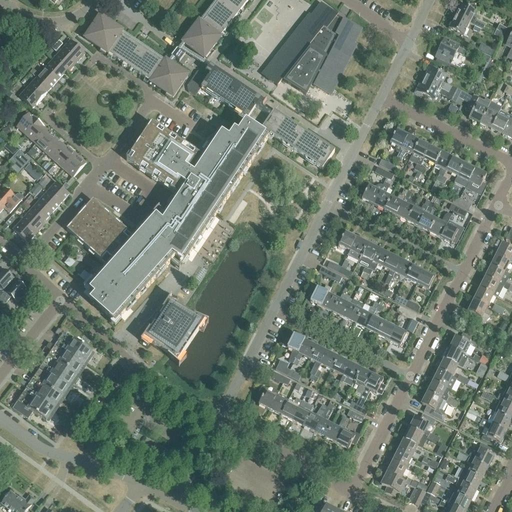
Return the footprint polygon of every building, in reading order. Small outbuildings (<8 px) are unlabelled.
[(146,0),(149,2),(150,0),(217,0),(199,23),(199,22),(182,44),(203,61),(220,39),(250,0),(146,0)] [(309,16),(262,75),(277,87),(282,81),(305,96),(311,86),(314,87),(314,88),(330,96),(356,46),(354,45),(361,31),(347,23),(346,24),(342,21),(341,21),(338,18),(337,19),(333,16),(334,15),(321,5),(311,18),(309,16)] [(461,6),(455,18),(468,25),(474,28),(480,31),(481,31),(484,26),(475,22),(475,13),(461,6)] [(172,99),(188,77),(165,61),(165,62),(122,33),(122,32),(100,17),(84,39),(107,55),(107,54),(150,83),(150,84),(172,99)] [(462,37),(468,25),(455,18),(449,30),(462,37)] [(493,37),(501,40),(506,30),(499,26),(493,37)] [(465,53),(443,41),(436,54),(434,59),(436,60),(447,65),(449,61),(451,62),(456,54),(462,57),(465,53)] [(85,55),(70,42),(61,51),(76,65),(85,55)] [(242,43),(237,51),(241,54),(247,46),(242,43)] [(477,52),(489,58),(490,59),(494,52),(480,45),(477,52)] [(171,58),(179,64),(185,57),(176,51),(175,50),(174,50),(173,50),(172,50),(172,51),(171,51),(170,52),(169,53),(169,54),(169,55),(169,56),(170,57),(171,58)] [(76,65),(61,51),(52,60),(67,74),(76,65)] [(489,58),(477,52),(473,59),(486,65),(489,58)] [(67,74),(52,60),(44,70),(57,82),(66,73),(67,74)] [(436,60),(434,64),(448,70),(450,67),(447,65),(436,60)] [(494,66),(489,64),(484,74),(489,76),(494,66)] [(195,99),(201,90),(248,121),(260,103),(209,69),(206,73),(204,72),(197,73),(187,88),(188,94),(195,99)] [(49,91),(57,82),(44,70),(35,79),(49,91)] [(444,86),(441,84),(444,78),(428,71),(423,82),(448,94),(450,89),(444,86)] [(476,85),(480,78),(475,75),(471,83),(476,85)] [(46,95),(49,91),(35,79),(27,88),(41,101),(47,95),(46,95)] [(448,94),(423,82),(421,86),(419,85),(414,95),(421,98),(422,96),(433,102),(436,94),(445,99),(445,100),(450,102),(456,91),(450,89),(448,94)] [(511,89),(506,87),(503,94),(508,96),(511,89)] [(41,101),(27,88),(18,98),(32,110),(35,107),(36,107),(41,101)] [(456,91),(450,102),(455,105),(458,99),(463,102),(464,102),(459,100),(462,94),(451,88),(450,89),(456,91)] [(468,120),(479,125),(487,111),(490,103),(485,101),(484,103),(472,97),(465,112),(465,113),(466,112),(471,115),(468,120)] [(249,122),(247,125),(267,139),(269,136),(322,171),(334,153),(274,112),(275,111),(271,108),(273,105),(263,98),(260,103),(248,121),(249,122)] [(451,106),(445,117),(452,120),(457,110),(451,106)] [(487,111),(479,125),(490,131),(498,116),(487,111)] [(15,128),(25,137),(38,123),(32,118),(31,118),(28,115),(15,128)] [(506,115),(504,119),(498,116),(490,131),(501,136),(511,118),(506,115)] [(511,118),(501,136),(511,141),(511,118)] [(25,137),(34,146),(47,132),(43,129),(44,129),(38,123),(25,137)] [(186,261),(233,191),(250,165),(254,159),(267,139),(247,125),(238,138),(234,136),(230,142),(218,134),(201,159),(151,125),(126,162),(176,196),(163,215),(158,210),(132,238),(92,202),(66,231),(106,267),(86,290),(96,299),(92,302),(101,310),(99,312),(114,325),(177,255),(186,261)] [(3,132),(5,139),(12,136),(9,130),(3,132)] [(393,152),(399,155),(408,137),(396,131),(392,139),(390,144),(390,145),(396,148),(393,152)] [(47,132),(34,146),(44,154),(56,140),(47,132)] [(412,156),(419,142),(408,137),(399,155),(396,160),(401,162),(407,153),(412,156)] [(56,140),(44,154),(53,162),(65,149),(56,140)] [(3,147),(13,156),(17,151),(8,142),(3,147)] [(423,161),(430,148),(419,142),(412,156),(409,162),(416,166),(414,171),(418,173),(421,167),(423,161)] [(65,149),(53,162),(62,171),(76,156),(67,147),(65,149)] [(27,154),(31,157),(32,157),(33,158),(36,154),(34,152),(35,151),(32,148),(27,154)] [(441,153),(430,148),(423,161),(434,167),(441,153)] [(30,162),(19,152),(12,159),(23,169),(30,162)] [(452,159),(441,153),(434,167),(439,169),(437,176),(438,177),(435,182),(440,184),(443,178),(446,172),(452,159)] [(72,180),(86,165),(76,156),(62,171),(72,180)] [(463,164),(452,159),(446,172),(457,178),(463,164)] [(379,166),(390,172),(393,166),(390,164),(381,161),(379,166)] [(454,184),(465,189),(475,170),(463,164),(457,178),(454,184)] [(46,172),(50,175),(55,170),(51,167),(46,172)] [(382,179),(386,180),(389,174),(377,168),(375,174),(382,179)] [(35,170),(30,176),(38,183),(43,178),(35,170)] [(486,176),(475,170),(465,189),(481,197),(486,186),(482,184),(486,176)] [(47,185),(42,181),(39,185),(43,189),(47,185)] [(364,182),(359,193),(364,195),(361,200),(372,206),(382,187),(380,186),(375,188),(374,190),(369,187),(370,185),(364,182)] [(46,193),(59,206),(68,196),(55,184),(46,193)] [(35,198),(42,190),(37,185),(30,193),(35,198)] [(382,187),(372,206),(384,212),(390,198),(385,196),(388,190),(382,187)] [(384,212),(395,217),(407,193),(403,190),(400,195),(398,194),(395,201),(390,198),(384,212)] [(0,196),(0,213),(3,210),(9,215),(20,203),(12,195),(10,197),(4,192),(0,196)] [(38,203),(51,215),(59,206),(46,193),(38,203)] [(395,217),(406,223),(413,209),(415,205),(409,202),(410,200),(412,195),(407,193),(395,217)] [(460,200),(457,205),(468,211),(471,206),(463,201),(460,200)] [(417,228),(429,204),(430,202),(427,201),(424,207),(424,206),(422,210),(414,206),(413,209),(406,223),(417,228)] [(38,203),(29,212),(42,224),(51,215),(38,203)] [(417,228),(428,234),(435,221),(428,217),(432,211),(431,211),(433,206),(429,204),(417,228)] [(456,207),(453,213),(456,216),(465,219),(467,213),(456,207)] [(21,221),(35,235),(44,226),(42,224),(29,212),(21,221)] [(444,216),(441,223),(435,221),(428,234),(440,240),(446,226),(451,216),(448,215),(444,216)] [(12,231),(27,244),(35,235),(21,221),(12,231)] [(446,226),(440,240),(451,245),(458,232),(446,226)] [(350,252),(352,248),(356,239),(345,233),(338,247),(350,252)] [(367,245),(356,239),(352,248),(350,252),(347,258),(358,263),(361,258),(367,245)] [(364,280),(378,250),(367,245),(361,258),(366,261),(363,268),(364,269),(362,273),(363,273),(360,278),(364,280)] [(496,257),(509,263),(511,257),(511,250),(502,246),(496,257)] [(390,256),(378,250),(364,280),(367,281),(369,276),(370,277),(372,272),(374,273),(377,266),(383,269),(390,256)] [(401,261),(390,256),(383,269),(390,272),(384,284),(388,287),(391,280),(392,279),(401,261)] [(504,275),(509,263),(496,257),(491,268),(504,275)] [(403,284),(405,280),(412,267),(401,261),(392,279),(403,284)] [(327,269),(338,274),(341,269),(338,267),(330,263),(327,269)] [(423,273),(412,267),(405,280),(416,286),(423,273)] [(491,268),(485,279),(503,288),(503,289),(508,292),(511,287),(505,284),(509,277),(504,275),(491,268)] [(346,272),(341,269),(338,274),(343,277),(350,280),(352,275),(346,272)] [(335,282),(338,277),(326,271),(323,276),(331,281),(335,282)] [(0,296),(5,292),(3,290),(13,280),(5,272),(0,276),(0,296)] [(434,278),(423,273),(416,286),(428,291),(434,278)] [(498,299),(503,289),(503,288),(485,279),(479,290),(492,297),(498,299)] [(7,295),(5,292),(0,296),(0,301),(0,302),(4,304),(10,297),(15,302),(17,304),(26,295),(24,292),(25,291),(17,284),(7,295)] [(321,309),(328,296),(331,290),(326,287),(323,293),(312,288),(308,296),(313,298),(310,303),(321,309)] [(474,301),(487,308),(492,297),(479,290),(474,301)] [(328,296),(321,309),(332,315),(339,301),(328,296)] [(344,320),(350,307),(352,303),(349,300),(344,298),(341,297),(339,301),(332,315),(344,320)] [(403,301),(397,297),(394,302),(401,306),(405,308),(408,302),(403,301)] [(149,330),(140,343),(141,344),(143,340),(168,357),(167,358),(179,368),(179,367),(186,359),(182,356),(198,332),(203,334),(207,324),(208,324),(194,317),(193,318),(176,307),(178,302),(171,298),(170,298),(162,311),(163,311),(160,316),(159,315),(152,325),(153,326),(150,331),(149,330)] [(468,313),(474,316),(471,321),(476,324),(483,327),(489,317),(484,314),(487,308),(474,301),(468,313)] [(408,302),(405,308),(417,314),(420,309),(411,303),(408,302)] [(355,326),(366,331),(372,318),(375,313),(378,307),(374,305),(371,310),(369,309),(366,315),(361,312),(355,326)] [(350,307),(344,320),(355,326),(361,312),(350,307)] [(404,310),(401,316),(404,318),(413,321),(416,316),(404,310)] [(372,318),(366,331),(377,337),(384,324),(372,318)] [(384,324),(377,337),(388,342),(395,329),(384,324)] [(395,329),(388,342),(400,348),(406,335),(395,329)] [(55,334),(56,335),(61,338),(56,345),(84,365),(92,353),(65,335),(60,332),(58,330),(55,334)] [(298,355),(305,342),(293,336),(290,342),(286,340),(285,340),(280,351),(282,347),(286,349),(291,352),(288,363),(293,366),(298,355)] [(472,346),(456,338),(450,349),(463,356),(466,358),(472,346)] [(316,348),(305,342),(298,355),(309,361),(316,348)] [(52,352),(48,357),(77,376),(84,365),(56,345),(55,347),(49,343),(46,348),(52,352)] [(320,366),(327,353),(316,348),(309,361),(314,363),(309,376),(310,376),(314,378),(317,372),(320,366)] [(463,356),(450,349),(444,361),(457,367),(463,356)] [(338,359),(327,353),(320,366),(331,372),(338,359)] [(480,360),(479,363),(487,367),(490,360),(482,356),(480,360)] [(48,370),(47,372),(69,388),(77,376),(48,357),(42,366),(48,370)] [(349,364),(338,359),(331,372),(342,377),(349,364)] [(457,367),(444,361),(439,372),(452,378),(457,367)] [(351,387),(354,383),(360,370),(349,364),(342,377),(340,382),(351,387)] [(275,371),(287,377),(290,371),(288,370),(278,366),(275,371)] [(69,388),(47,372),(45,374),(39,370),(27,389),(24,394),(13,410),(28,420),(33,414),(46,422),(69,388)] [(359,400),(371,375),(360,370),(354,383),(358,385),(353,397),(359,400)] [(452,378),(439,372),(433,383),(449,391),(451,392),(457,381),(452,378)] [(283,385),(285,379),(274,373),(272,379),(280,384),(283,385)] [(371,375),(359,400),(364,403),(370,391),(381,397),(385,388),(381,386),(383,381),(371,375)] [(433,383),(427,394),(443,402),(446,403),(448,399),(447,396),(450,391),(449,391),(433,383)] [(269,411),(277,396),(278,394),(273,391),(271,395),(264,392),(265,390),(262,388),(257,398),(261,400),(258,405),(269,411)] [(511,394),(509,393),(504,391),(502,397),(498,396),(496,401),(498,402),(499,402),(511,409),(511,394)] [(301,404),(304,398),(306,394),(302,392),(297,402),(295,401),(292,406),(287,404),(280,417),(292,423),(298,409),(301,404)] [(488,397),(488,396),(483,393),(480,398),(485,401),(488,397)] [(443,402),(427,394),(422,406),(426,408),(423,413),(441,422),(444,417),(442,410),(440,409),(443,402)] [(277,396),(269,411),(280,417),(287,404),(281,400),(282,398),(277,396)] [(510,422),(511,419),(511,409),(499,402),(493,414),(494,414),(510,422)] [(357,405),(354,411),(365,417),(368,411),(360,406),(357,405)] [(303,428),(314,434),(326,409),(321,407),(314,417),(309,415),(303,428)] [(298,409),(292,423),(303,428),(309,415),(298,409)] [(314,434),(325,439),(332,426),(326,423),(332,412),(326,409),(314,434)] [(353,413),(350,419),(352,421),(361,424),(364,419),(353,413)] [(482,421),(487,423),(487,424),(505,434),(510,422),(494,414),(492,417),(491,416),(487,423),(482,420),(482,421)] [(410,429),(427,438),(428,439),(427,440),(432,443),(435,437),(430,435),(424,432),(428,426),(432,428),(436,422),(423,415),(420,420),(416,418),(410,429)] [(325,439),(336,445),(343,432),(348,421),(342,418),(337,429),(332,426),(325,439)] [(479,426),(482,421),(482,420),(477,418),(474,423),(479,426)] [(492,448),(495,443),(501,446),(504,440),(502,439),(505,434),(487,424),(487,423),(482,421),(479,426),(490,432),(487,437),(484,436),(480,442),(492,448)] [(410,429),(404,441),(417,447),(421,450),(427,438),(410,429)] [(343,432),(336,445),(348,451),(351,445),(355,447),(360,437),(355,434),(353,437),(343,432)] [(417,447),(404,441),(398,452),(411,458),(417,447)] [(436,457),(442,460),(447,448),(441,445),(436,457)] [(469,460),(487,469),(488,470),(491,465),(490,464),(493,458),(488,456),(491,450),(481,445),(478,450),(476,449),(473,455),(472,454),(469,459),(469,460)] [(411,458),(398,452),(393,463),(405,470),(411,458)] [(468,474),(481,481),(487,469),(469,460),(469,459),(464,457),(461,462),(466,464),(472,467),(468,474)] [(427,466),(436,471),(439,465),(432,461),(431,463),(429,462),(427,466)] [(393,463),(387,474),(404,483),(406,479),(402,477),(405,470),(393,463)] [(404,483),(387,474),(381,486),(387,489),(385,494),(396,499),(399,495),(405,484),(404,483)] [(463,485),(476,492),(481,481),(468,474),(463,485)] [(437,486),(441,478),(437,476),(433,484),(437,486)] [(457,496),(470,503),(476,492),(463,485),(457,483),(458,482),(453,479),(450,484),(461,490),(457,496)] [(418,508),(420,504),(425,494),(418,490),(411,505),(418,508)] [(27,511),(31,507),(30,507),(34,502),(29,498),(25,503),(18,498),(17,500),(9,494),(1,505),(9,511),(27,511)] [(431,497),(425,494),(420,504),(426,507),(431,497)] [(459,511),(465,511),(470,503),(457,497),(453,495),(448,506),(459,511)] [(459,511),(448,506),(446,505),(447,504),(442,501),(439,507),(447,511),(459,511)]
